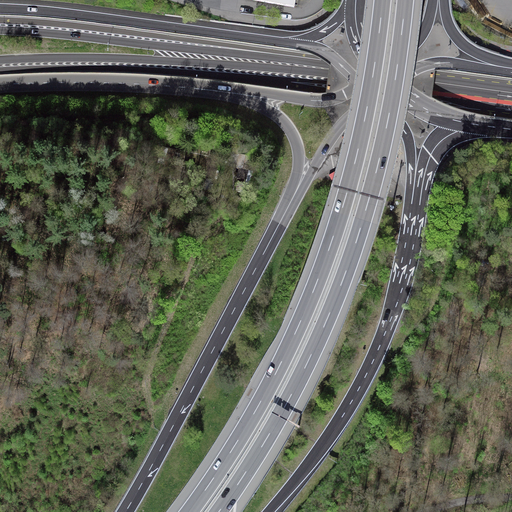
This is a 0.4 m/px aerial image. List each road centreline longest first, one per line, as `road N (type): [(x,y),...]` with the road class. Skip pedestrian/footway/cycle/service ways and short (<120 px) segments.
road 1 (motorway): [(382,0),(364,121),(317,279),(261,400),(189,511)]
road 2 (motorway): [(218,511),(304,369),(355,243),(386,125),(405,0)]
road 3 (secondary): [(511,90),(0,25)]
road 4 (secondary): [(0,62),(180,65),(511,108)]
road 5 (motorway): [(291,201),(125,511)]
road 6 (motorway): [(267,511),(332,432),(366,374),(402,278),(417,201)]
road 7 (motorway): [(289,42),(0,9)]
road 8 (motorway): [(0,84),(221,90)]
road 9 (motorway): [(221,90),(270,111),(291,132),(298,159),(291,201)]
road 10 (motorway): [(221,90),(317,101),(362,86)]
road 11 (motorway): [(372,95),(335,132),(291,201)]
road 12 (unclassified): [(200,0),(298,13),(326,0)]
road 13 (motorway): [(511,70),(434,63),(387,84)]
road 14 (motorway): [(417,201),(408,138),(372,95)]
